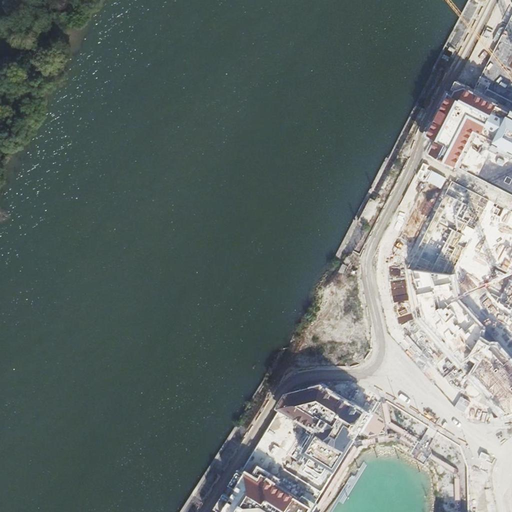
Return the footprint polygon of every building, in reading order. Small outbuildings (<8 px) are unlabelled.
[(427,152),(460,168),(477,132),(483,135),(495,110),(499,102),(468,87),(456,90),(427,152)] [(495,110),(483,135),(511,149),(511,115),(510,114),(508,117),(495,110)] [(471,358),(485,335),(489,325),(475,311),(461,296),(455,273),(474,235),(491,199),(453,181),(409,267),(420,320),(461,365),(471,358)] [(470,374),(507,415),(511,412),(511,352),(501,340),(492,340),(487,336),(485,335),(471,358),(473,359),(478,360),(470,374)] [(315,429),(303,451),(337,472),(374,411),(324,382),(287,392),(278,410),(315,429)] [(223,511),(224,511),(310,511),(317,503),(257,466),(253,473),(248,470),(223,511)]
